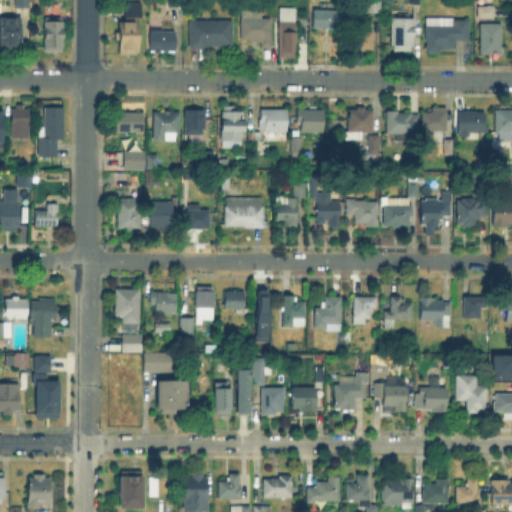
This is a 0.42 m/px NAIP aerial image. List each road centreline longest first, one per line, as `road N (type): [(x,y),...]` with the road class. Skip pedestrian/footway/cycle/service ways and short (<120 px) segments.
road 1 (residential): [(83,511),(86,0)]
road 2 (residential): [(511,78),(0,77)]
road 3 (residential): [(511,259),(0,259)]
road 4 (residential): [(511,442),(0,442)]
